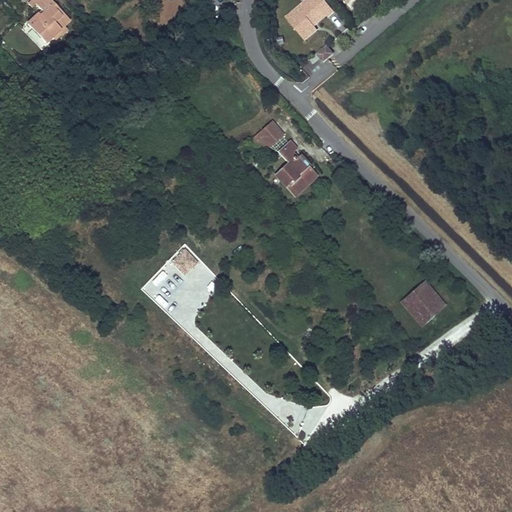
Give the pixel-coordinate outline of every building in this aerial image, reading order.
[(26,24),(45,44),(68,21),(49,0),(31,0),(27,4),(31,8),(36,4),(44,12),(39,16),(37,13),(26,24)] [(191,0),(181,0),(188,9),(194,3),(191,0)] [(303,0),(286,14),(305,37),(317,26),(314,23),(311,19),(314,16),(317,20),(327,12),(328,14),(335,8),(327,0),(303,0)] [(327,45),(317,54),(323,62),(334,54),(327,45)] [(317,54),(310,60),(313,64),(320,58),(317,54)] [(282,134),(271,122),(251,140),(261,153),(282,134)] [(286,165),(274,176),(294,197),(316,177),(308,168),(311,166),(301,155),(297,159),(291,153),(296,149),(290,142),(278,153),(286,165)] [(169,261),(185,277),(200,260),(185,245),(169,261)] [(446,307),(423,282),(405,298),(427,323),(446,307)]
